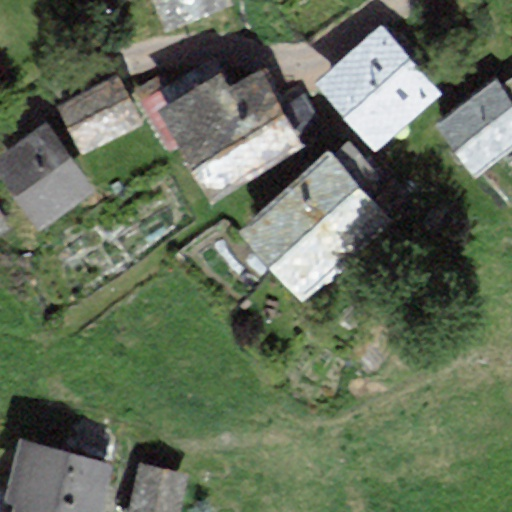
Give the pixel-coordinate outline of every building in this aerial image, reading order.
[(221,0),(145,0),(158,37),(226,13),(221,0)] [(383,31),(321,83),(373,144),(404,118),(435,92),(383,31)] [(302,146),(262,72),(229,90),(219,80),(162,111),(208,197),(302,146)] [(116,73),(55,105),(79,151),(140,119),(116,73)] [(511,149),(511,81),(507,75),(429,126),(466,180),(511,149)] [(44,121),(0,149),(0,179),(28,225),(86,188),(44,121)] [(353,188),(327,158),(244,232),(297,291),(380,217),(353,188)] [(95,511),(109,464),(20,440),(1,511),(95,511)] [(142,462),(130,511),(179,511),(189,473),(142,462)]
